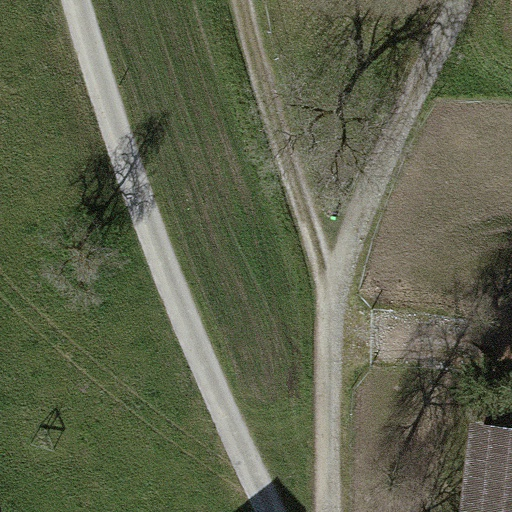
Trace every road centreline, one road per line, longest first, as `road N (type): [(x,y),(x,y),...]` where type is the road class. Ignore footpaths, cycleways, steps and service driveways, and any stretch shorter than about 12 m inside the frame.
road 1 (track): [(277,511),(150,233),(76,0)]
road 2 (track): [(342,511),(331,324),(245,0)]
road 3 (track): [(456,0),(360,213),(331,324)]
